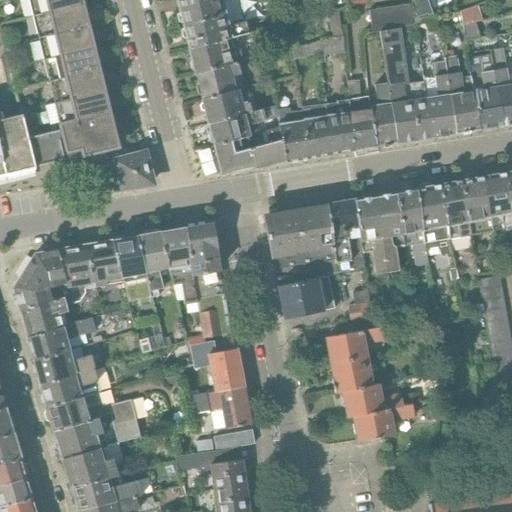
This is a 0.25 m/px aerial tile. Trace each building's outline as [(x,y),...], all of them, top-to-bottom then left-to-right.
[(29,0),(33,16),(82,4),(81,0),(29,0)] [(176,0),(189,50),(237,36),(249,34),(245,21),(236,24),(229,0),(176,0)] [(430,0),(414,0),(421,17),(435,12),(430,0)] [(38,38),(88,26),(82,4),(33,16),(38,38)] [(413,20),(412,5),(369,11),(372,32),(379,31),(399,29),(414,27),(413,20)] [(463,27),(482,21),(477,6),(460,12),(463,27)] [(343,37),(342,31),(337,10),(328,12),(333,39),(343,37)] [(44,60),(93,48),(88,26),(38,38),(44,60)] [(402,45),(399,29),(379,31),(385,73),(387,84),(396,143),(431,138),(423,88),(423,81),(408,84),(402,45)] [(195,73),(237,63),(243,61),(237,36),(189,50),(195,73)] [(345,49),(343,37),(333,39),(329,40),(317,42),(319,54),(319,57),(325,56),(345,55),(345,49)] [(319,54),(317,42),(292,48),(294,60),(319,54)] [(49,82),(98,70),(93,48),(44,60),(49,82)] [(503,127),(511,125),(511,74),(508,76),(507,69),(504,48),(490,50),(493,71),(503,127)] [(455,134),(480,130),(470,77),(462,78),(461,72),(460,73),(457,57),(444,59),(444,62),(455,134)] [(431,138),(455,134),(444,62),(431,63),(435,86),(423,88),(431,138)] [(202,99),(243,88),(241,75),(237,63),(195,73),(202,99)] [(55,104),(104,91),(98,70),(49,82),(55,104)] [(480,130),(503,127),(493,71),(480,73),(480,75),(470,77),(480,130)] [(373,147),(396,143),(387,84),(374,85),(376,95),(368,95),(368,96),(373,147)] [(208,123),(252,112),(249,103),(247,103),(243,88),(202,99),(208,123)] [(60,125),(109,113),(104,91),(55,104),(60,125)] [(352,151),(373,147),(368,96),(348,99),(348,102),(352,151)] [(330,155),(352,151),(348,102),(325,104),(330,155)] [(330,155),(325,104),(301,106),(302,110),(306,159),(330,155)] [(247,137),(279,129),(277,114),(276,106),(252,112),(208,123),(213,145),(247,137)] [(284,163),(306,159),(302,110),(277,114),(279,129),(284,163)] [(60,125),(61,130),(68,159),(117,147),(109,113),(60,125)] [(35,167),(28,138),(22,114),(0,119),(0,176),(34,168),(35,167)] [(255,168),(284,163),(279,129),(247,137),(255,168)] [(35,167),(68,159),(61,130),(28,138),(35,167)] [(217,175),(255,168),(247,137),(213,145),(214,146),(210,147),(217,175)] [(122,190),(137,187),(149,185),(151,184),(152,183),(152,180),(145,153),(130,157),(126,157),(126,156),(114,159),(117,169),(112,171),(115,180),(119,179),(122,190)] [(511,222),(511,167),(507,169),(507,172),(503,173),(511,222)] [(504,229),(511,226),(511,222),(503,173),(496,175),(495,171),(485,173),(485,177),(481,177),(491,231),(504,229)] [(471,235),(491,231),(481,177),(473,179),(472,175),(463,177),(464,180),(460,181),(470,236),(471,236),(471,235)] [(450,240),(470,236),(460,181),(452,182),(452,179),(441,181),(442,184),(439,185),(451,254),(453,253),(450,240)] [(440,255),(451,254),(439,185),(430,187),(429,183),(419,185),(419,188),(414,189),(425,250),(439,248),(440,255)] [(428,266),(425,250),(414,189),(395,193),(404,245),(412,244),(416,267),(428,266)] [(404,246),(404,245),(395,193),(374,196),(387,273),(399,272),(396,248),(395,247),(404,246)] [(375,275),(387,273),(374,196),(353,200),(362,254),(371,252),(375,275)] [(365,271),(362,254),(353,200),(327,204),(336,259),(339,276),(365,271)] [(320,262),(336,259),(327,204),(311,207),(295,210),(268,214),(264,222),(267,237),(272,260),(272,259),(275,271),(304,265),(320,262)] [(185,228),(198,304),(200,313),(198,313),(203,339),(226,335),(222,310),(207,312),(204,297),(223,293),(212,230),(206,225),(185,228)] [(184,305),(198,304),(185,228),(159,233),(171,278),(178,303),(183,301),(184,305)] [(161,280),(171,278),(159,233),(136,237),(151,296),(152,298),(159,296),(158,290),(163,289),(161,280)] [(127,301),(151,296),(136,237),(112,241),(121,278),(127,301)] [(106,281),(121,278),(112,241),(84,245),(96,288),(107,285),(106,281)] [(84,290),(96,288),(84,245),(58,250),(69,296),(71,304),(72,306),(79,304),(79,302),(85,294),(84,290)] [(52,300),(69,296),(58,250),(42,253),(35,254),(13,288),(19,309),(52,300)] [(328,278),(339,276),(336,259),(320,262),(304,265),(306,280),(277,286),(283,319),(324,311),(334,309),(328,278)] [(480,291),(500,287),(498,277),(477,280),(480,291)] [(481,301),(502,297),(500,287),(480,291),(481,301)] [(369,303),(368,290),(352,292),(353,305),(369,303)] [(27,337),(66,325),(63,313),(68,312),(66,305),(71,304),(69,296),(52,300),(19,309),(27,337)] [(484,312),(504,308),(502,297),(481,301),(484,312)] [(369,303),(353,305),(347,306),(350,322),(372,319),(369,303)] [(485,322),(506,319),(504,308),(484,312),(485,322)] [(330,363),(368,356),(365,345),(384,341),(383,327),(385,327),(383,317),(372,319),(350,322),(352,333),(326,338),(330,363)] [(34,360),(70,350),(67,340),(96,332),(92,318),(66,325),(27,337),(34,360)] [(487,333),(508,330),(506,319),(485,322),(487,333)] [(489,344),(510,340),(508,330),(487,333),(489,344)] [(491,354),(511,350),(510,340),(489,344),(491,354)] [(214,392),(244,386),(237,349),(216,353),(214,341),(190,345),(193,359),(207,357),(214,392)] [(40,383),(95,368),(91,354),(84,357),(81,346),(70,350),(34,360),(40,383)] [(493,365),(511,361),(511,352),(511,350),(491,354),(493,365)] [(358,387),(373,385),(368,356),(330,363),(333,379),(331,380),(334,394),(342,393),(358,390),(358,387)] [(495,375),(511,372),(511,361),(493,365),(495,375)] [(47,408),(98,393),(100,392),(95,368),(40,383),(47,408)] [(497,386),(511,383),(511,372),(495,375),(497,386)] [(499,397),(511,394),(511,383),(497,386),(499,397)] [(347,416),(403,405),(401,394),(382,397),(379,384),(373,385),(358,387),(358,390),(342,393),(347,416)] [(244,386),(214,392),(196,396),(198,406),(207,404),(208,411),(221,409),(225,430),(251,424),(244,386)] [(109,412),(114,426),(131,422),(128,410),(126,401),(103,408),(98,393),(47,408),(45,412),(48,420),(51,422),(53,429),(109,412)] [(501,408),(511,405),(511,394),(499,397),(501,408)] [(403,405),(347,416),(347,419),(353,418),(355,424),(352,425),(354,435),(357,435),(358,442),(394,435),(391,423),(415,418),(413,403),(403,405)] [(503,418),(511,416),(511,405),(501,408),(503,418)] [(0,436),(12,433),(4,408),(0,408),(0,436)] [(62,458),(118,441),(114,426),(109,412),(53,429),(62,458)] [(506,429),(511,427),(511,416),(503,418),(504,421),(506,429)] [(217,449),(255,442),(253,429),(215,435),(217,449)] [(0,462),(20,457),(12,433),(0,436),(0,462)] [(70,487),(118,476),(113,459),(114,458),(110,446),(119,443),(118,441),(62,458),(70,487)] [(212,491),(246,486),(244,470),(250,469),(249,460),(243,460),(223,463),(221,451),(175,457),(179,472),(209,468),(212,491)] [(0,485),(26,477),(20,457),(0,462),(0,485)] [(77,511),(141,495),(137,480),(123,484),(120,475),(118,476),(70,487),(77,511)] [(0,506),(32,497),(26,477),(0,485),(0,506)] [(215,511),(249,511),(248,496),(254,495),(252,485),(246,486),(212,491),(215,511)] [(77,511),(125,511),(139,509),(155,507),(151,493),(141,495),(77,511)] [(511,511),(511,494),(429,505),(429,511),(511,511)] [(0,511),(36,511),(32,497),(0,506),(0,511)]
